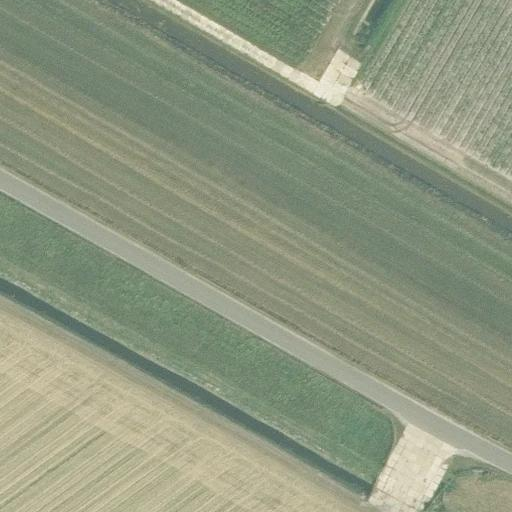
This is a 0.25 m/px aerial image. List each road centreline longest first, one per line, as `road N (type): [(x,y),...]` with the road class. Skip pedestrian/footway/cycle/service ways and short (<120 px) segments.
road 1 (tertiary): [(511,464),(0,178)]
road 2 (track): [(161,0),(326,95),(338,77)]
